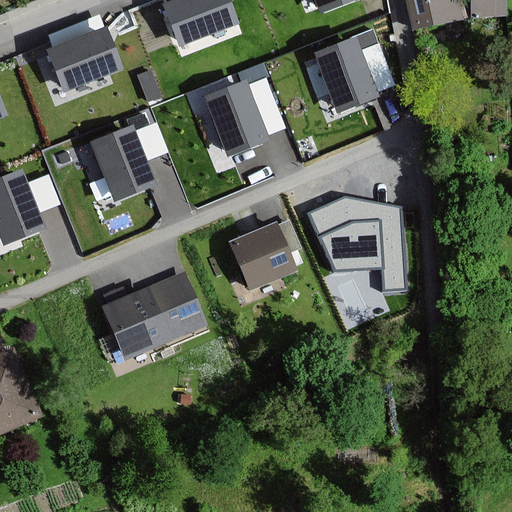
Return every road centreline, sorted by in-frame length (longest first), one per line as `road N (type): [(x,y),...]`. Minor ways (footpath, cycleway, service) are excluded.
road 1 (residential): [(417,124),(0,303)]
road 2 (residential): [(417,124),(434,330)]
road 3 (track): [(434,330),(439,511)]
road 4 (residential): [(394,0),(417,124)]
